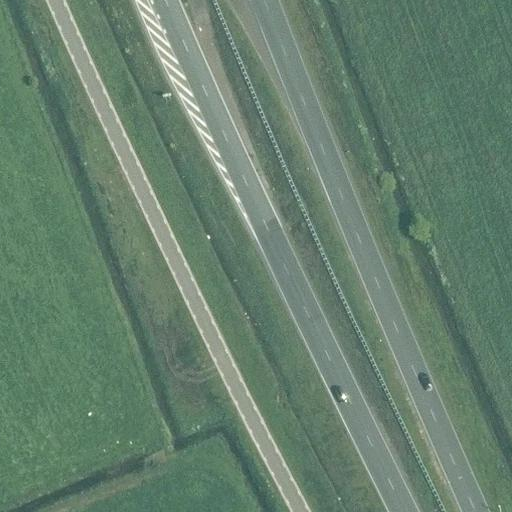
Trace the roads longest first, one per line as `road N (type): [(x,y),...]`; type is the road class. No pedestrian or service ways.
road 1 (unclassified): [(300,511),(54,0)]
road 2 (trunk): [(166,0),(295,292),(404,511)]
road 3 (trunk): [(474,511),(265,0)]
